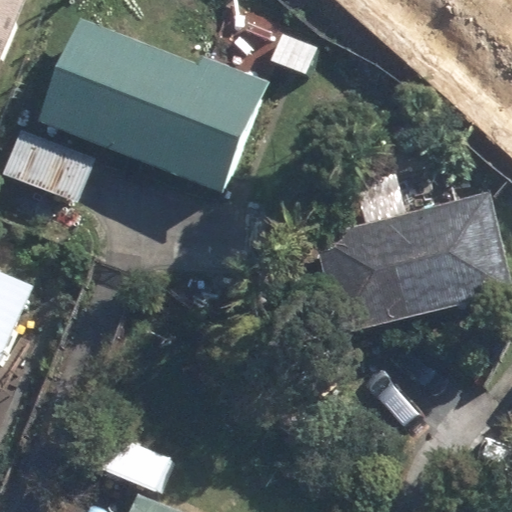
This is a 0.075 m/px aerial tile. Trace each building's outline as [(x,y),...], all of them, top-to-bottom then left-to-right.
[(0,0),(0,66),(26,0),(0,0)] [(39,121),(226,192),(270,79),(204,53),(199,65),(80,18),(39,121)] [(3,175),(79,205),(98,158),(21,128),(3,175)] [(511,250),(495,192),(340,238),(370,338),(511,295),(511,250)] [(0,274),(0,370),(34,288),(0,274)] [(174,511),(139,498),(133,511),(174,511)]
